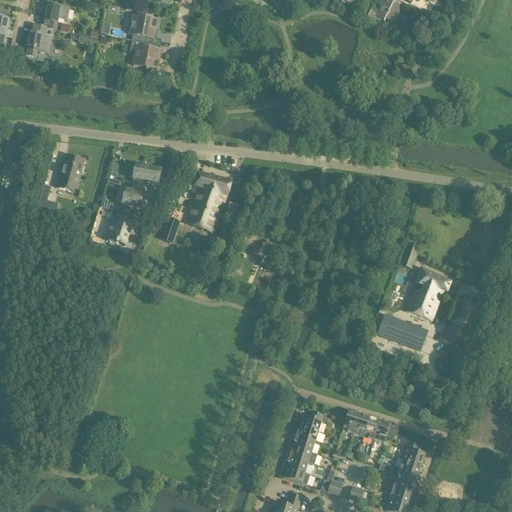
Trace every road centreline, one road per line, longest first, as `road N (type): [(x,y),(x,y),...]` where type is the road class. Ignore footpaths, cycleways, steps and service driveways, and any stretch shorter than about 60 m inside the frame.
road 1 (unclassified): [(511,191),(2,123)]
road 2 (residential): [(468,404),(511,268)]
